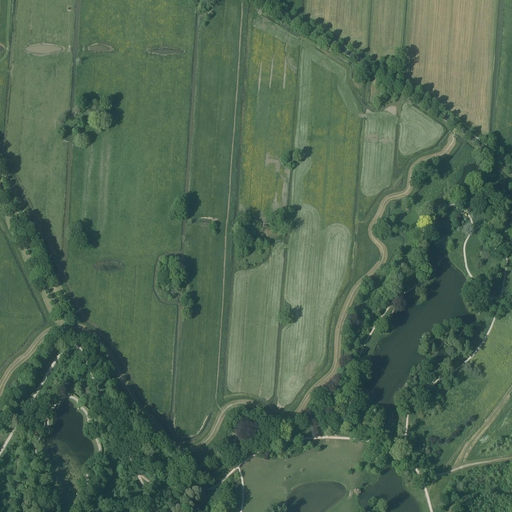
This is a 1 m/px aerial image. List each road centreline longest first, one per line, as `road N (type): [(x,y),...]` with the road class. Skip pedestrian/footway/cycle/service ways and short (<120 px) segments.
road 1 (track): [(327,437),(350,400),(373,327),(427,276),(421,238),(429,213),(476,204),(498,215),(506,235),(495,315),(464,364),(410,402),(401,449)]
road 2 (tertiary): [(511,172),(424,102),(261,0)]
road 3 (track): [(111,420),(73,345),(60,352),(0,453)]
road 4 (track): [(327,437),(275,442),(214,488),(163,492),(136,473)]
